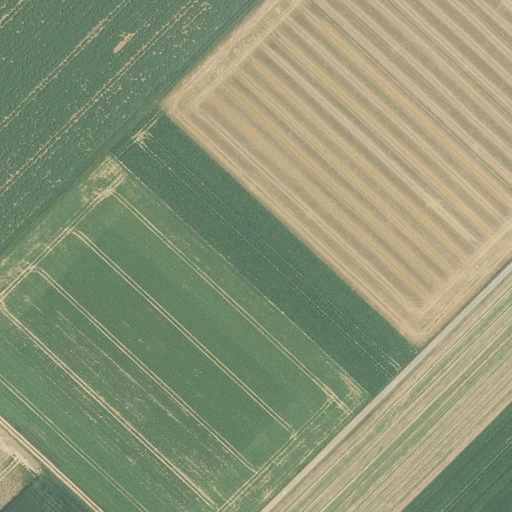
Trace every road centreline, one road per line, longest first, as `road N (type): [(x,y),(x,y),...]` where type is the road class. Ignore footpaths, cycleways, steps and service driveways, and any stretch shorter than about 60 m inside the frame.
road 1 (track): [(268,0),(0,268)]
road 2 (track): [(511,267),(266,511)]
road 3 (track): [(97,511),(0,423)]
